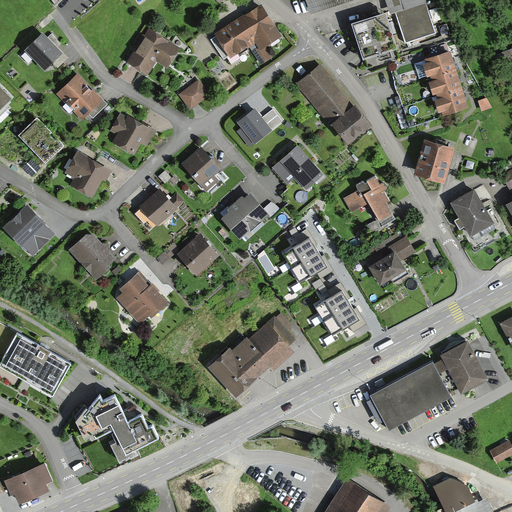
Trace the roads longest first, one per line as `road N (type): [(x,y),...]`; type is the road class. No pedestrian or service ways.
road 1 (residential): [(315,41),(368,105),(480,298)]
road 2 (track): [(0,305),(172,419),(222,435)]
road 3 (primary): [(302,394),(81,504)]
road 4 (primary): [(480,298),(302,394)]
road 5 (residential): [(193,130),(122,84),(74,35)]
road 6 (residential): [(205,121),(315,41)]
road 7 (residential): [(81,504),(40,428),(0,404)]
road 8 (residential): [(511,388),(403,447)]
road 9 (residential): [(0,171),(74,216),(107,210)]
